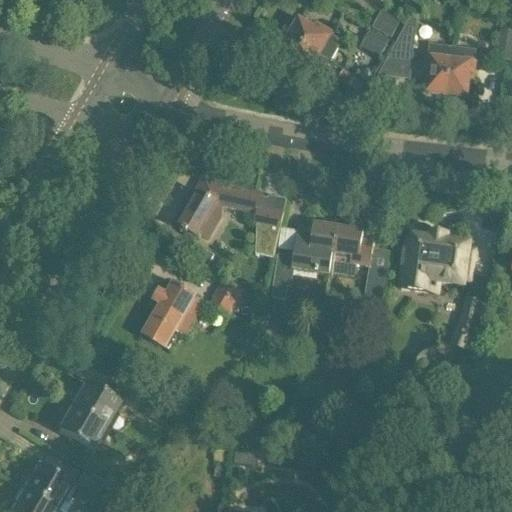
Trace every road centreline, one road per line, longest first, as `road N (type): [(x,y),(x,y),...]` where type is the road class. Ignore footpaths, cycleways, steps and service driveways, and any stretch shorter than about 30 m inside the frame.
road 1 (residential): [(511,165),(158,114)]
road 2 (secondary): [(0,386),(158,114)]
road 3 (secondary): [(84,120),(0,260)]
road 4 (secondary): [(158,114),(225,0)]
